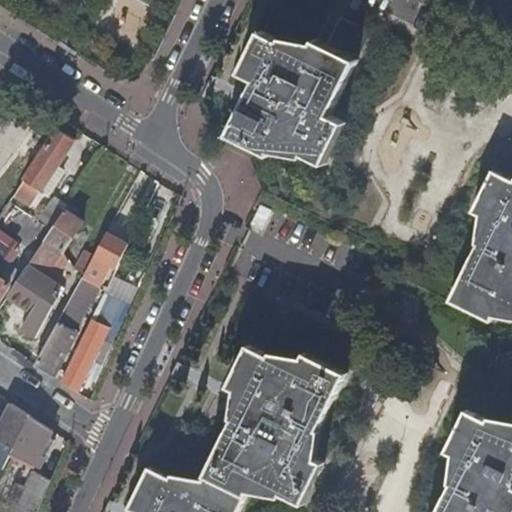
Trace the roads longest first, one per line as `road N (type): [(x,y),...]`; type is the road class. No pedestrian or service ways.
road 1 (residential): [(150,136),(193,167),(211,199),(76,511)]
road 2 (residential): [(0,39),(150,136)]
road 3 (residential): [(217,0),(150,136)]
